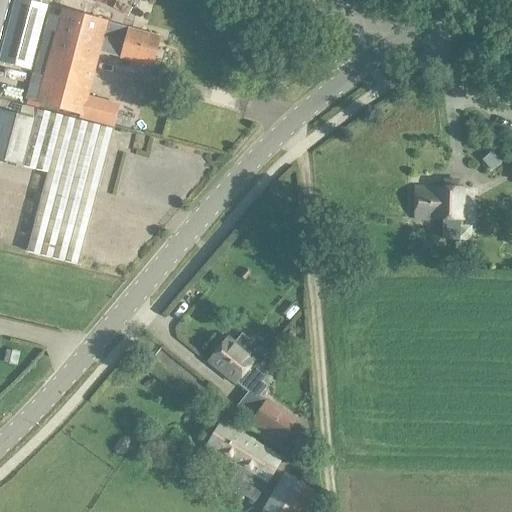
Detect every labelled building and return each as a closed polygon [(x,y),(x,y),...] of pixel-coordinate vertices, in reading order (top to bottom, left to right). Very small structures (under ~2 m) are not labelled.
[(18,0),(15,0),(0,59),(0,60),(31,68),(48,7),(18,0)] [(37,103),(36,105),(85,118),(84,121),(114,128),(119,107),(89,99),(101,54),(104,41),(125,48),(122,59),(122,61),(153,69),(161,39),(129,30),(108,24),(109,23),(62,10),(60,18),(37,103)] [(38,110),(36,121),(0,110),(0,161),(48,174),(27,253),(79,266),(114,130),(38,110)] [(481,162),(491,173),(501,164),(491,153),(481,162)] [(416,189),(415,220),(445,221),(444,241),(460,241),(461,221),(462,190),(459,190),(459,183),(445,183),(445,189),(416,189)] [(511,211),(511,199),(503,199),(503,211),(511,211)] [(457,243),(457,255),(468,255),(467,243),(457,243)] [(350,260),(350,272),(363,272),(363,260),(350,260)] [(251,274),(245,269),(240,275),(245,280),(251,274)] [(260,398),(265,392),(269,387),(262,382),(270,374),(261,367),(269,356),(267,354),(243,334),(234,345),(229,341),(211,363),(251,394),(238,410),(281,444),(297,424),(269,401),(267,404),(260,398)] [(20,354),(7,350),(4,362),(17,366),(20,354)] [(208,448),(210,449),(202,460),(216,468),(223,457),(243,469),(232,487),(256,502),(281,460),(222,425),(208,448)] [(119,455),(124,454),(130,445),(129,440),(124,437),(121,438),(115,446),(115,452),(119,455)] [(266,511),(311,511),(321,496),(286,476),(266,511)]
